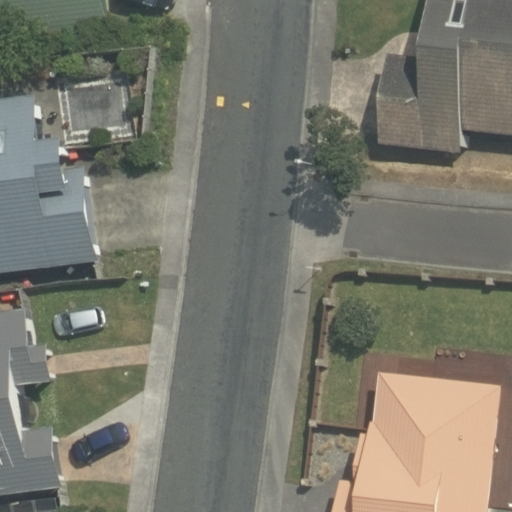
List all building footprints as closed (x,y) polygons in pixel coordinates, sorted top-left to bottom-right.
[(0,0),(0,41),(123,28),(119,0),(0,0)] [(511,0),(451,0),(445,57),(401,52),(391,145),(474,154),(477,130),(511,133),(511,0)] [(0,275),(111,263),(100,168),(87,169),(83,139),(58,142),(53,93),(0,99),(0,275)] [(0,498),(75,488),(67,430),(44,433),(37,383),(66,379),(61,343),(50,345),(45,307),(0,313),(0,498)] [(501,511),(511,422),(511,384),(393,370),(388,422),(385,421),(384,434),(376,433),(371,483),(355,481),(350,511),(501,511)]
